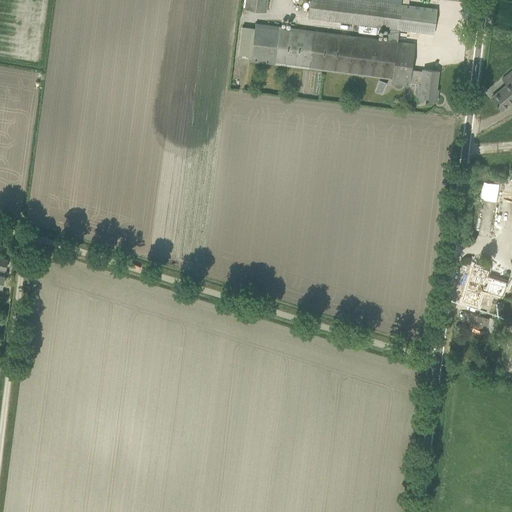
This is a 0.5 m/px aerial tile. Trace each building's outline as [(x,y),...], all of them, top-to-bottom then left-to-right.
[(267,0),(245,0),(244,9),(266,12),(267,0)] [(389,27),(387,40),(398,41),(399,29),(439,34),(443,0),(273,0),(272,12),(389,27)] [(418,95),(420,95),(419,99),(425,100),(427,101),(427,100),(435,101),(438,71),(423,69),(423,71),(411,69),(414,43),(398,41),(387,40),(255,22),(255,28),(242,26),(238,54),(251,57),(250,60),(392,78),(391,83),(409,85),(410,80),(420,82),(417,84),(416,91),(418,95)] [(511,70),(502,79),(507,85),(491,97),(502,109),(511,100),(511,70)] [(379,79),(376,91),(384,93),(387,81),(379,79)] [(502,297),(509,275),(495,271),(488,269),(486,275),(464,268),(459,283),(502,297)] [(486,330),(489,318),(465,312),(462,324),(486,330)]
